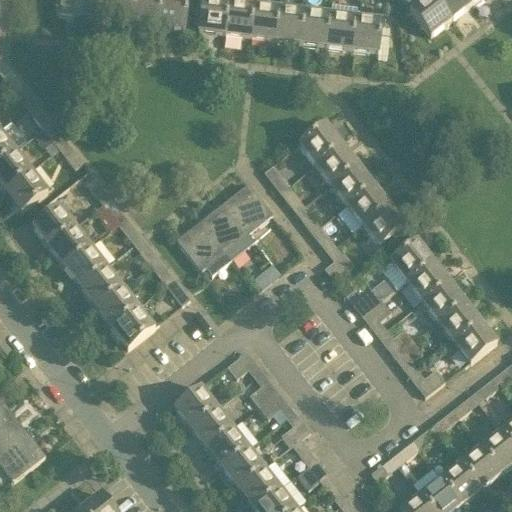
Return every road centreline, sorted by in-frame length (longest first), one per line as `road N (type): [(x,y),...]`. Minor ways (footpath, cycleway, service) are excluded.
road 1 (residential): [(248,327),(349,450),(381,456),(420,425),(309,284)]
road 2 (residential): [(100,433),(248,327)]
road 3 (residential): [(100,433),(0,303)]
